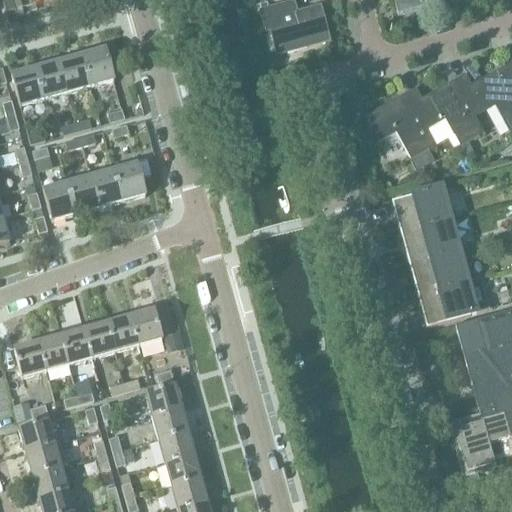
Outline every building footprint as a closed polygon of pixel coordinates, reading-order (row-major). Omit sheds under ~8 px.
[(1,0),(5,14),(14,12),(10,0),(1,0)] [(392,0),(397,17),(420,11),(417,0),(392,0)] [(269,34),(276,58),(330,43),(320,7),(297,14),(294,2),(258,12),(264,35),(269,34)] [(104,52),(80,59),(89,91),(113,85),(104,52)] [(80,59),(57,65),(66,97),(89,91),(80,59)] [(511,64),(503,69),(511,85),(511,64)] [(57,65),(34,71),(43,104),(66,97),(57,65)] [(464,77),(453,83),(474,120),(494,109),(508,135),(511,133),(511,85),(503,69),(470,87),(464,77)] [(43,104),(34,71),(10,78),(19,110),(43,104)] [(415,91),(404,96),(425,133),(444,122),(459,149),(483,135),(474,120),(453,83),(420,101),(415,91)] [(425,133),(404,96),(360,121),(374,147),(395,136),(409,162),(410,161),(419,157),(433,149),(425,133)] [(2,108),(6,121),(14,119),(11,105),(2,108)] [(123,123),(121,114),(107,118),(109,127),(123,123)] [(14,119),(6,121),(10,135),(18,133),(14,119)] [(88,123),(74,127),(76,136),(91,132),(88,123)] [(76,136),(74,127),(60,131),(63,139),(76,136)] [(111,133),(113,142),(128,138),(125,129),(111,133)] [(27,140),(30,149),(44,145),(42,136),(27,140)] [(92,138),(78,142),(81,151),(95,147),(92,138)] [(81,151),(78,142),(64,146),(67,154),(81,151)] [(467,145),(460,149),(465,158),(472,154),(467,145)] [(15,154),(18,168),(27,165),(23,151),(15,154)] [(31,155),(34,163),(48,159),(46,151),(31,155)] [(419,157),(410,161),(416,171),(421,168),(423,163),(419,157)] [(27,165),(18,168),(22,182),(31,179),(27,165)] [(136,167),(112,174),(121,206),(145,199),(136,167)] [(112,174),(89,180),(98,212),(121,206),(112,174)] [(89,180),(66,186),(74,219),(98,212),(89,180)] [(74,219),(66,186),(42,193),(51,225),(74,219)] [(396,223),(400,235),(455,220),(454,220),(449,221),(440,190),(435,192),(435,191),(391,203),(391,205),(394,204),(399,223),(396,223)] [(27,199),(31,214),(40,211),(36,197),(27,199)] [(1,218),(0,218),(0,248),(8,246),(1,218)] [(405,255),(408,267),(463,251),(458,252),(449,222),(455,221),(455,220),(400,235),(400,236),(402,235),(407,254),(405,255)] [(34,223),(38,238),(46,235),(42,221),(34,223)] [(413,286),(417,298),(472,283),(472,282),(466,283),(458,254),(463,252),(463,251),(408,267),(411,267),(416,285),(413,286)] [(472,283),(417,298),(417,299),(420,298),(425,316),(422,317),(426,330),(470,318),(470,317),(487,313),(478,281),(472,283)] [(451,349),(460,346),(479,416),(448,425),(463,479),(494,470),(487,444),(507,438),(507,439),(509,439),(511,437),(511,312),(455,328),(456,333),(448,335),(443,339),(443,344),(446,348),(451,349)] [(153,314),(129,320),(137,349),(161,343),(153,314)] [(129,320),(106,327),(114,356),(137,349),(129,320)] [(106,327),(83,333),(91,362),(114,356),(106,327)] [(83,333),(60,339),(68,369),(91,362),(83,333)] [(178,336),(163,340),(167,353),(182,349),(178,336)] [(60,339),(37,346),(45,375),(68,369),(60,339)] [(45,375),(37,346),(13,352),(21,382),(45,375)] [(156,379),(158,387),(172,383),(170,375),(156,379)] [(137,384),(123,388),(125,396),(140,392),(137,384)] [(125,396),(123,388),(109,391),(112,400),(125,396)] [(145,397),(151,421),(180,413),(174,389),(145,397)] [(91,397),(77,400),(79,409),(93,405),(91,397)] [(79,409),(77,400),(63,404),(65,413),(79,409)] [(99,410),(103,424),(112,422),(108,407),(99,410)] [(30,413),(32,422),(47,418),(44,409),(30,413)] [(96,426),(92,411),(84,414),(88,428),(96,426)] [(151,421),(157,444),(187,436),(180,413),(151,421)] [(17,432),(24,456),(53,448),(47,424),(17,432)] [(157,444),(164,467),(193,459),(187,436),(157,444)] [(108,443),(112,457),(120,454),(117,440),(108,443)] [(93,447),(97,461),(105,458),(102,444),(93,447)] [(24,456),(30,479),(60,471),(53,448),(24,456)] [(130,452),(121,455),(124,466),(133,464),(130,452)] [(120,454),(112,457),(116,471),(124,468),(120,454)] [(105,458),(97,461),(101,475),(109,472),(105,458)] [(164,467),(170,490),(200,482),(193,459),(164,467)] [(30,479),(37,502),(66,494),(60,471),(30,479)] [(170,490),(176,511),(182,511),(206,505),(200,482),(170,490)] [(121,489),(125,503),(133,501),(129,487),(121,489)] [(106,493),(110,507),(118,505),(114,491),(106,493)] [(37,502),(39,511),(71,511),(66,494),(37,502)] [(136,511),(133,501),(125,503),(127,511),(136,511)]
